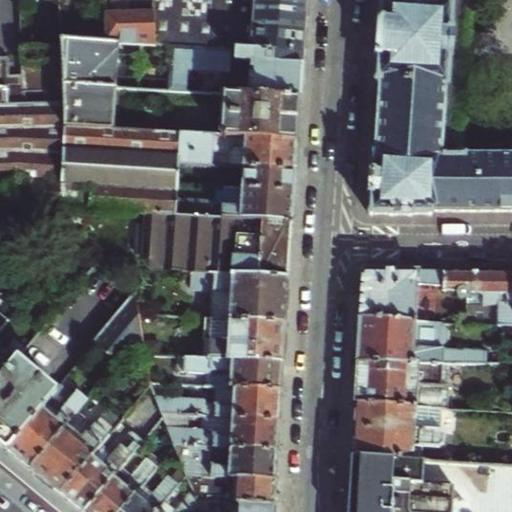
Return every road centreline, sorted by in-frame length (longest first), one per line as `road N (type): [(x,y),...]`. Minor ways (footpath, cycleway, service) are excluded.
road 1 (residential): [(321,240),(310,511)]
road 2 (residential): [(338,0),(321,240)]
road 3 (residential): [(321,240),(511,241)]
